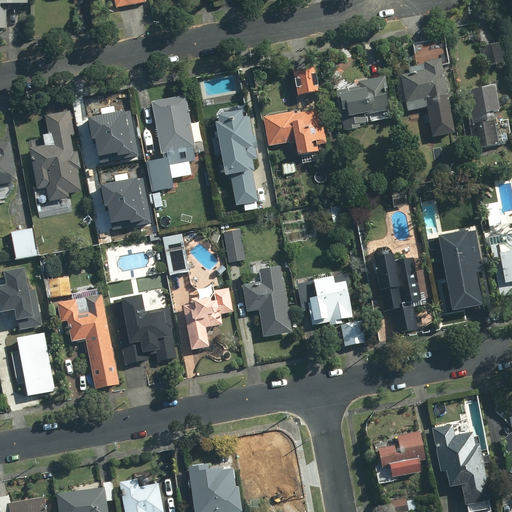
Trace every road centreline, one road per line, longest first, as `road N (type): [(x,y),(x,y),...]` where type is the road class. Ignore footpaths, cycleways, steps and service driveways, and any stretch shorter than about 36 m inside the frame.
road 1 (residential): [(0,81),(418,0)]
road 2 (residential): [(316,389),(0,446)]
road 3 (residential): [(511,351),(316,389)]
road 4 (residential): [(341,511),(316,389)]
